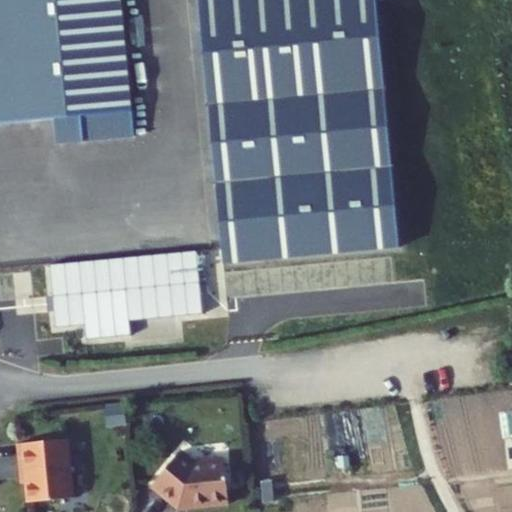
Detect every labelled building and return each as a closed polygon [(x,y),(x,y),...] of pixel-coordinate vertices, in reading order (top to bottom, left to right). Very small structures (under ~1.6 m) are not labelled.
[(85,116),(137,111),(124,0),(0,0),(0,125),(57,120),(58,137),(58,144),(86,141),(85,116)] [(200,0),(228,266),(404,246),(379,0),(200,0)] [(0,142),(58,137),(57,120),(0,125),(0,142)] [(198,250),(52,261),(55,302),(57,325),(87,322),(88,338),(133,334),(131,319),(204,312),(198,250)] [(69,429),(20,433),(23,462),(27,462),(29,492),(74,488),(69,429)] [(194,450),(177,440),(151,477),(180,497),(230,492),(225,447),(194,450)]
